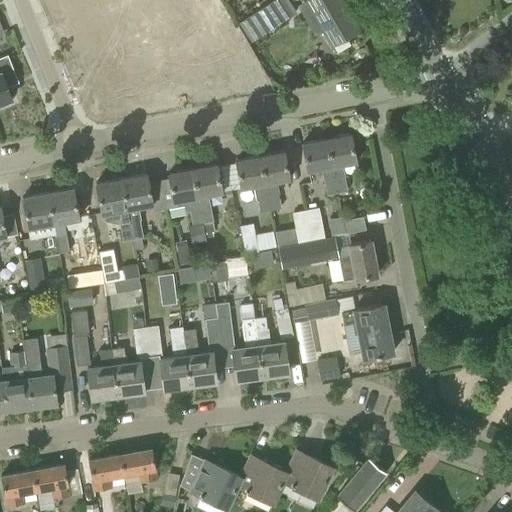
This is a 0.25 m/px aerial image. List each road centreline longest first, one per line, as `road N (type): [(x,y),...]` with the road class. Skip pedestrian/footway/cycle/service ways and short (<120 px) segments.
road 1 (residential): [(0,445),(315,408),(425,441)]
road 2 (residential): [(71,145),(373,94)]
road 3 (residential): [(424,360),(373,94)]
road 4 (tertiary): [(511,242),(442,76)]
road 5 (residential): [(71,145),(14,0)]
